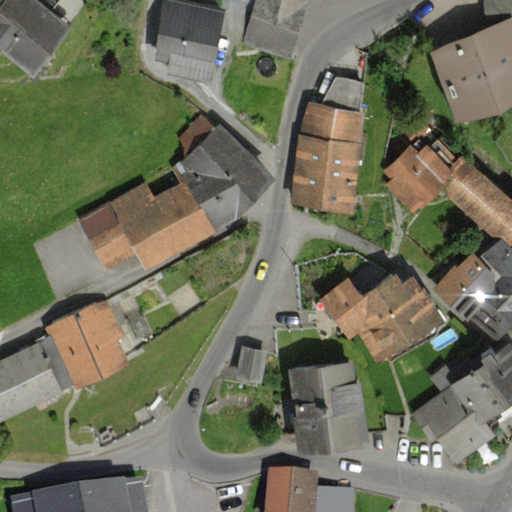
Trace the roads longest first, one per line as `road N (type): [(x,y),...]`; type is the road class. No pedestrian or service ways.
road 1 (unclassified): [(499,503),(346,464),(210,464),(184,436)]
road 2 (unclassified): [(184,436),(189,405),(261,271),(287,158)]
road 3 (unclassified): [(287,158),(158,63),(152,0)]
road 4 (unclassified): [(287,158),(300,86),(315,57),(408,0)]
road 5 (unclassified): [(0,468),(90,466),(184,436)]
